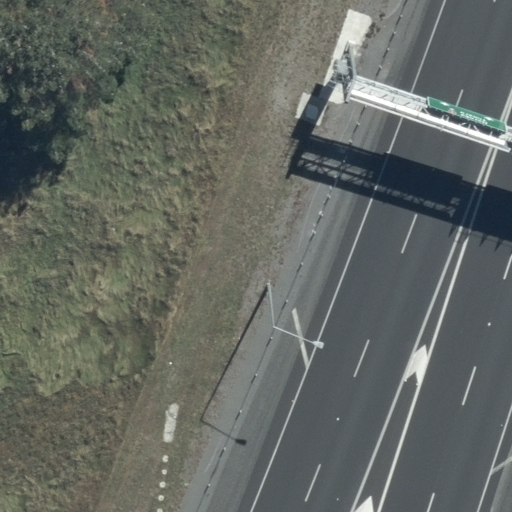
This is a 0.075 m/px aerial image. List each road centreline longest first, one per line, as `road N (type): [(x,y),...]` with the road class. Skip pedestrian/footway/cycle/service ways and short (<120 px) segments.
road 1 (motorway): [(494,0),(300,511)]
road 2 (motorway): [(511,274),(432,511)]
